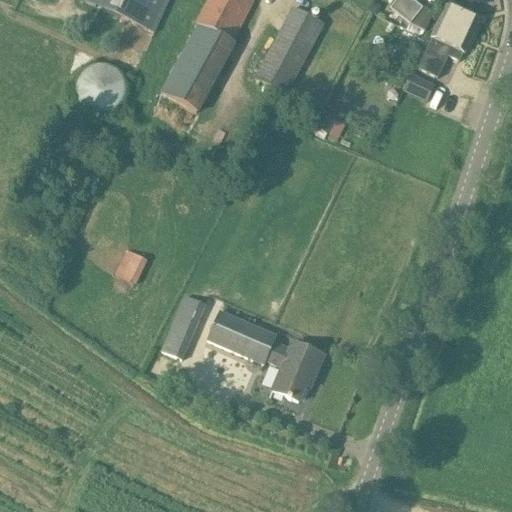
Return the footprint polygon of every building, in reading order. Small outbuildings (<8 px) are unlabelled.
[(75,0),(153,34),(168,0),(75,0)] [(159,95),(197,115),(234,48),(231,46),(252,5),(243,0),(207,0),(194,25),(197,26),(159,95)] [(412,0),(397,0),(389,11),(408,27),(421,11),(411,3),(412,0)] [(417,70),(437,79),(447,57),(459,63),(478,22),(476,17),(467,13),(461,15),(446,8),(417,70)] [(254,79),(286,97),(323,26),(292,9),(254,79)] [(126,90),(126,89),(125,84),(123,78),(121,73),(117,69),(114,65),(107,62),(100,60),(96,60),(92,61),(85,63),(80,65),(76,69),(72,74),(70,78),(69,83),(68,89),(69,95),(71,101),(73,105),(77,110),(82,114),(85,116),(91,117),(96,118),(101,118),(107,116),(112,114),(117,110),(121,105),(123,101),(125,95),(126,90)] [(402,93),(425,103),(433,88),(410,77),(402,93)] [(328,120),(323,134),(339,139),(344,125),(328,120)] [(147,263),(126,252),(113,277),(134,288),(147,263)] [(160,354),(181,363),(204,307),(183,299),(160,354)] [(272,393),(298,404),(307,381),(312,383),(323,358),(292,345),(289,351),(273,344),(276,338),(219,314),(206,344),(263,368),(264,365),(281,371),(272,393)]
